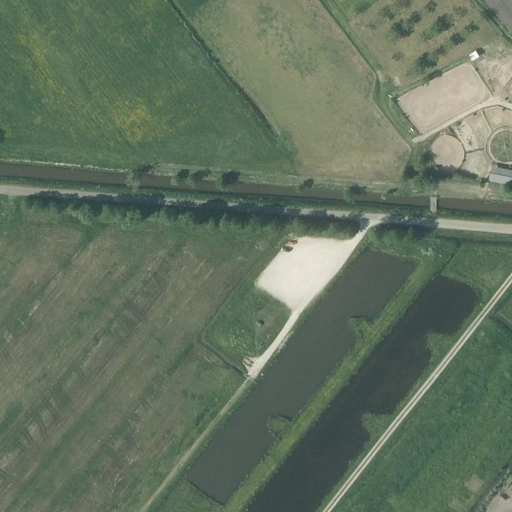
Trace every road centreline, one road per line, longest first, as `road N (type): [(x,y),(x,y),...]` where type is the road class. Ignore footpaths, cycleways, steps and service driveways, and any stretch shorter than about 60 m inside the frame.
road 1 (unclassified): [(511,230),(0,190)]
road 2 (track): [(324,511),(511,276)]
road 3 (track): [(322,0),(435,178),(432,223)]
road 4 (track): [(250,381),(144,511)]
